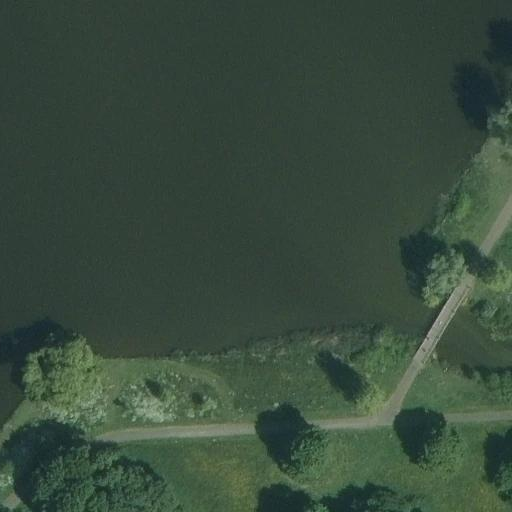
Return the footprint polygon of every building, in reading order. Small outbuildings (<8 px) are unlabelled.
[(511,186),(511,170),(507,169),(502,182),(511,186)] [(478,245),(491,229),(472,214),(459,230),(478,245)] [(216,414),(236,410),(232,388),(212,392),(216,414)] [(165,416),(175,400),(155,389),(146,404),(165,416)] [(172,471),(202,498),(212,486),(182,460),(172,471)] [(438,511),(445,511),(454,504),(442,492),(430,503),(438,511)]
